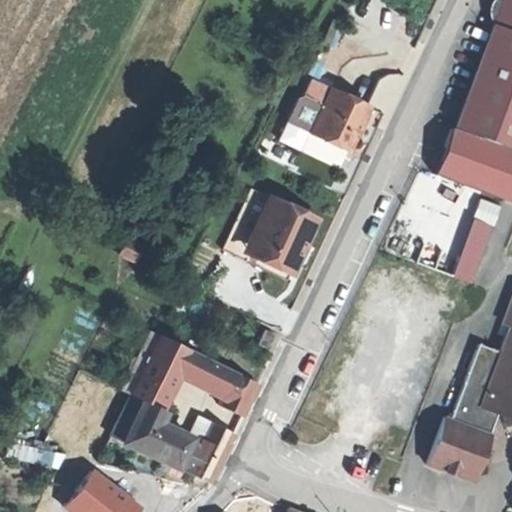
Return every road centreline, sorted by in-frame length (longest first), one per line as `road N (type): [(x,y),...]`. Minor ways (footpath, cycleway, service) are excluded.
road 1 (residential): [(247,456),(455,0)]
road 2 (residential): [(380,511),(281,478),(247,456)]
